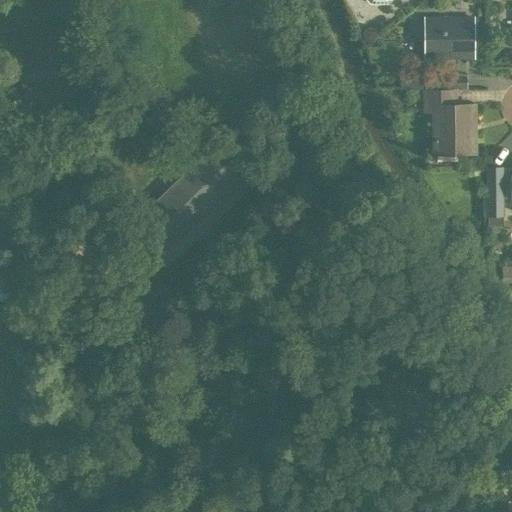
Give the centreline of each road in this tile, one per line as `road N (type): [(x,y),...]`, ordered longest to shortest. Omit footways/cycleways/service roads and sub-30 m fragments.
road 1 (track): [(0,173),(155,314),(246,414),(248,450),(231,490)]
road 2 (residential): [(305,159),(248,0)]
